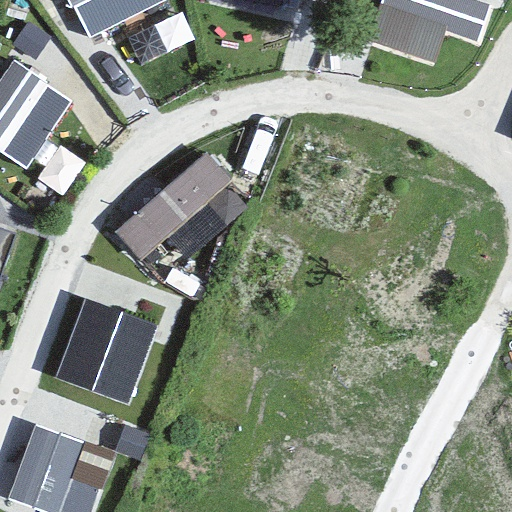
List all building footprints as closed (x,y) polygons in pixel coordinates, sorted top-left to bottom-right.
[(70,0),(82,31),(168,0),(70,0)] [(483,38),(492,0),(380,0),(372,39),(438,54),(444,29),(483,38)] [(0,146),(28,165),(76,94),(13,52),(0,71),(0,146)] [(318,188),(336,137),(312,129),(294,180),(318,188)] [(180,225),(193,243),(249,204),(212,150),(115,218),(140,254),(180,225)] [(0,283),(22,227),(0,218),(0,283)] [(129,397),(160,321),(87,291),(56,368),(129,397)] [(71,511),(92,511),(113,442),(32,418),(10,494),(71,511)]
